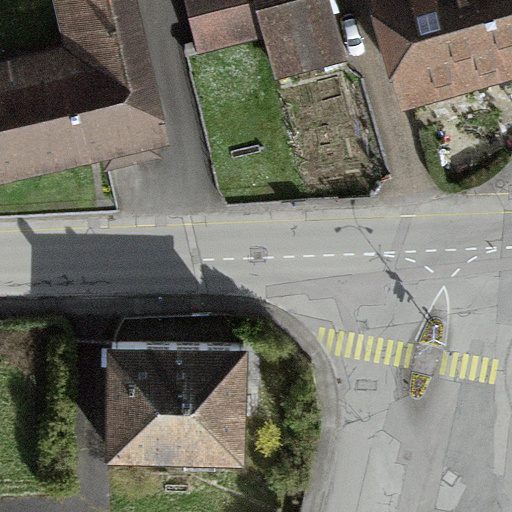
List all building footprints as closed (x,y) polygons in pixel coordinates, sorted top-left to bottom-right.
[(73,54),(0,70),(0,177),(164,140),(131,0),(106,0),(63,10),(73,54)] [(248,31),(237,0),(183,0),(199,47),(248,31)] [(323,0),(259,0),(277,74),(337,60),(323,0)] [(511,0),(392,0),(417,85),(511,57),(511,0)] [(249,351),(114,349),(113,451),(248,453),(249,351)]
